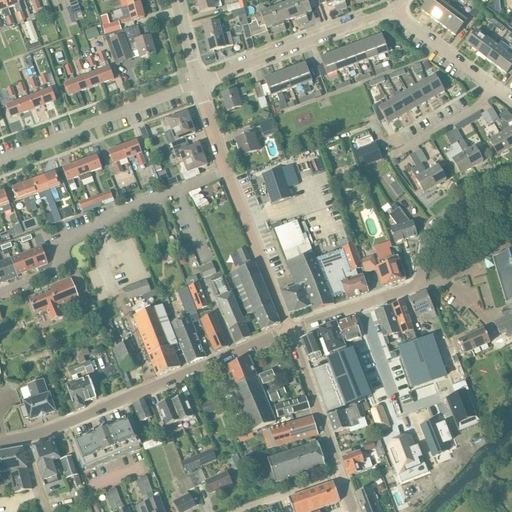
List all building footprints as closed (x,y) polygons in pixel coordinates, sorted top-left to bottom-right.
[(8,9),(4,0),(0,0),(0,12),(3,11),(9,26),(14,24),(9,9),(8,9)] [(26,20),(19,2),(17,0),(4,0),(8,9),(9,9),(15,7),(15,9),(14,9),(17,15),(20,22),(26,20)] [(36,0),(30,0),(35,11),(40,9),(36,0)] [(67,0),(71,8),(78,5),(76,0),(67,0)] [(213,0),(202,0),(197,1),(200,14),(216,10),(213,0)] [(245,0),(238,0),(241,9),(247,8),(245,0)] [(310,9),(316,6),(313,0),(295,0),(294,1),(303,24),(308,22),(306,14),(312,12),(310,9)] [(336,12),(342,10),(337,0),(317,0),(320,5),(326,3),(327,6),(333,4),(336,12)] [(337,0),(342,10),(347,8),(344,0),(337,0)] [(428,0),(421,10),(430,16),(441,1),(439,0),(428,0)] [(475,4),(470,0),(467,4),(472,8),(475,4)] [(497,0),(495,0),(489,9),(499,16),(501,13),(500,1),(497,0)] [(298,26),(303,24),(294,1),(283,5),(289,20),(295,18),(298,26)] [(441,1),(430,16),(438,23),(450,8),(441,1)] [(144,18),(140,3),(128,7),(130,15),(120,18),(121,24),(144,18)] [(228,13),(232,12),(231,11),(240,9),(239,5),(239,3),(226,6),(228,13)] [(283,5),(272,9),(281,33),(286,31),(283,23),(289,20),(283,5)] [(275,35),(281,33),(272,9),(268,11),(267,9),(263,7),(260,9),(258,12),(259,14),(254,15),(256,21),(252,22),(253,26),(258,24),(259,28),(265,26),(266,29),(272,27),(275,35)] [(475,7),(469,14),(476,20),(482,13),(475,7)] [(71,8),(63,11),(69,26),(76,23),(71,8)] [(438,23),(447,30),(458,15),(450,8),(438,23)] [(233,18),(240,16),(241,19),(246,17),(246,15),(244,9),(241,10),(240,9),(231,11),(232,12),(233,18)] [(467,21),(458,15),(447,30),(456,36),(467,21)] [(488,22),(495,27),(498,23),(491,18),(488,22)] [(32,43),(38,40),(31,22),(25,24),(32,43)] [(103,26),(105,35),(121,30),(119,22),(110,24),(103,26)] [(203,27),(207,39),(222,35),(219,23),(203,27)] [(505,28),(498,23),(495,27),(502,32),(505,28)] [(252,39),(248,25),(242,27),(235,31),(236,34),(244,32),(246,40),(252,39)] [(87,40),(98,37),(96,28),(85,30),(87,40)] [(105,36),(112,56),(116,65),(132,59),(130,53),(138,50),(140,58),(155,54),(150,37),(136,42),(132,28),(122,31),(122,30),(105,36)] [(476,52),(486,38),(476,31),(466,44),(476,52)] [(210,52),(222,49),(233,46),(230,33),(222,35),(207,39),(210,52)] [(382,35),(372,39),(378,57),(389,53),(382,35)] [(486,38),(476,52),(486,59),(496,46),(486,38)] [(361,43),(368,61),(378,57),(372,39),(361,43)] [(72,41),(65,42),(67,49),(74,47),(72,41)] [(28,51),(33,49),(41,46),(39,42),(31,45),(30,42),(25,44),(28,51)] [(361,43),(351,47),(358,64),(368,61),(361,43)] [(496,67),(506,53),(496,46),(486,59),(496,67)] [(506,53),(496,67),(506,74),(511,66),(511,46),(506,54),(506,53)] [(59,47),(54,48),(59,62),(64,61),(59,47)] [(358,64),(351,47),(341,51),(347,68),(358,64)] [(341,51),(331,54),(337,72),(347,68),(341,51)] [(102,64),(104,69),(98,72),(103,84),(114,80),(110,68),(108,62),(104,52),(99,54),(102,64)] [(337,72),(331,54),(320,58),(327,76),(337,72)] [(93,57),(88,59),(91,68),(96,66),(93,57)] [(81,61),(76,63),(80,72),(85,70),(81,61)] [(428,61),(422,64),(426,70),(431,67),(428,61)] [(383,69),(384,73),(392,71),(388,62),(381,65),(382,69),(383,69)] [(312,81),(309,73),(306,64),(295,68),(302,85),(308,83),(309,87),(313,85),(312,81)] [(420,64),(412,67),(414,74),(422,71),(420,64)] [(70,65),(65,67),(69,76),(74,74),(70,65)] [(302,85),(295,68),(285,71),(292,89),(297,87),(299,91),(303,89),(303,88),(302,85)] [(292,89),(285,71),(275,75),(281,93),(282,93),(292,89)] [(91,88),(103,84),(98,72),(87,76),(91,88)] [(46,74),(40,76),(44,85),(49,83),(46,74)] [(281,93),(275,75),(264,79),(271,97),(277,95),(281,107),(279,107),(280,111),(281,112),(288,109),(286,105),(285,101),(283,95),(282,93),(281,93)] [(91,88),(87,76),(75,80),(80,92),(91,88)] [(435,76),(427,81),(426,81),(435,97),(445,92),(435,76)] [(35,78),(30,80),(33,89),(38,87),(35,78)] [(68,97),(80,92),(75,80),(64,85),(68,97)] [(435,97),(426,81),(416,87),(426,103),(435,97)] [(268,108),(265,99),(260,82),(253,84),(261,110),(268,108)] [(24,83),(19,85),(22,94),(27,92),(24,83)] [(308,85),(303,88),(303,89),(305,94),(311,92),(308,85)] [(7,89),(10,98),(15,96),(12,87),(7,89)] [(426,103),(416,87),(407,92),(416,108),(426,103)] [(238,97),(246,95),(244,88),(222,95),(227,112),(241,107),(238,97)] [(56,101),(52,92),(52,89),(40,94),(45,106),(56,101)] [(306,97),(308,102),(322,96),(320,92),(306,97)] [(416,108),(407,92),(397,98),(407,114),(416,108)] [(45,106),(40,94),(29,98),(33,110),(45,106)] [(33,110),(29,98),(17,102),(22,114),(33,110)] [(407,114),(397,98),(388,103),(397,119),(407,114)] [(22,114),(17,102),(6,106),(10,118),(22,114)] [(388,103),(383,106),(381,102),(372,107),(379,123),(385,120),(388,125),(397,119),(388,103)] [(487,111),(493,123),(499,120),(492,108),(487,111)] [(261,111),(260,117),(267,119),(269,113),(261,111)] [(488,126),(493,123),(487,111),(481,115),(488,126)] [(511,115),(507,111),(499,116),(501,119),(507,123),(511,119),(511,115)] [(169,125),(172,131),(191,123),(187,113),(163,122),(165,126),(169,125)] [(500,135),(509,149),(511,147),(511,122),(508,124),(511,129),(500,135)] [(171,143),(173,148),(184,144),(182,139),(195,134),(191,123),(172,131),(175,141),(171,143)] [(139,130),(143,139),(144,141),(149,139),(145,128),(139,130)] [(457,129),(451,132),(472,168),(483,162),(474,147),(469,150),(457,129)] [(155,130),(149,132),(151,138),(157,136),(155,130)] [(461,175),(472,168),(451,132),(445,135),(452,147),(451,147),(453,151),(446,155),(450,162),(453,161),(461,175)] [(254,134),(246,137),(236,140),(242,156),(259,151),(254,134)] [(509,149),(500,135),(489,141),(498,156),(509,149)] [(142,154),(141,151),(137,141),(123,147),(127,159),(136,156),(140,166),(145,164),(142,154)] [(376,143),(355,152),(361,169),(383,160),(376,143)] [(186,150),(184,144),(173,148),(177,159),(182,158),(183,163),(203,155),(199,145),(186,150)] [(127,159),(123,147),(108,152),(113,164),(117,175),(123,172),(119,162),(127,159)] [(415,153),(422,164),(427,161),(421,150),(415,153)] [(422,164),(415,153),(409,156),(416,168),(422,164)] [(181,169),(185,180),(196,176),(194,171),(207,166),(203,155),(183,163),(185,168),(181,169)] [(97,156),(86,161),(90,172),(102,168),(97,156)] [(86,161),(74,165),(79,176),(90,172),(86,161)] [(74,165),(63,169),(68,183),(69,185),(74,183),(73,179),(79,176),(74,165)] [(348,165),(335,169),(338,177),(346,175),(347,180),(359,176),(355,167),(354,167),(350,169),(348,165)] [(427,173),(435,187),(446,181),(438,166),(427,173)] [(281,169),(271,172),(262,175),(272,205),(291,198),(281,169)] [(63,195),(68,193),(61,176),(57,177),(55,172),(44,176),(54,203),(59,201),(55,188),(60,186),(63,195)] [(424,194),(435,187),(427,173),(416,179),(424,194)] [(57,211),(54,203),(44,176),(34,180),(39,194),(41,200),(46,198),(55,223),(61,221),(61,220),(57,211)] [(260,198),(265,195),(258,179),(253,181),(260,198)] [(34,180),(23,184),(33,211),(36,210),(34,203),(35,202),(33,196),(39,194),(34,180)] [(12,188),(15,198),(17,202),(22,200),(25,207),(26,206),(30,205),(32,211),(33,211),(23,184),(12,188)] [(194,207),(210,203),(208,196),(204,198),(201,189),(190,192),(194,207)] [(4,191),(0,192),(0,212),(1,215),(12,211),(4,191)] [(115,202),(113,197),(111,191),(99,196),(101,202),(103,206),(115,202)] [(99,196),(88,200),(90,206),(101,202),(99,196)] [(224,196),(219,198),(221,204),(227,202),(224,196)] [(90,206),(88,200),(80,203),(82,209),(90,206)] [(390,229),(392,234),(395,243),(406,240),(401,226),(404,224),(394,211),(392,209),(391,208),(391,209),(388,204),(382,209),(385,213),(387,212),(390,216),(396,224),(397,227),(390,229)] [(57,211),(61,220),(73,216),(70,206),(57,211)] [(410,223),(398,207),(397,206),(392,209),(394,211),(404,224),(401,226),(406,240),(417,236),(412,222),(410,223)] [(150,231),(162,227),(158,216),(147,220),(150,231)] [(35,218),(22,222),(25,231),(38,227),(35,218)] [(273,230),(286,264),(294,282),(295,282),(297,287),(281,292),(290,315),(311,308),(313,312),(334,305),(332,299),(330,295),(315,258),(314,256),(308,242),(305,243),(297,221),(273,230)] [(7,232),(9,237),(15,234),(16,236),(23,233),(20,225),(13,228),(14,230),(7,232)] [(190,258),(195,257),(190,244),(185,246),(190,258)] [(343,248),(350,272),(340,276),(342,283),(341,283),(345,295),(346,298),(347,300),(368,293),(363,276),(358,277),(356,271),(358,270),(360,274),(364,273),(354,245),(343,248)] [(42,247),(31,251),(38,268),(48,264),(42,247)] [(245,249),(238,252),(233,254),(238,266),(250,261),(245,249)] [(373,256),(360,260),(365,274),(377,270),(383,288),(406,280),(398,256),(393,258),(389,249),(377,253),(381,267),(377,268),(373,256)] [(343,250),(316,260),(319,266),(325,282),(330,295),(332,299),(345,295),(341,283),(342,283),(340,276),(350,272),(343,250)] [(38,268),(31,251),(21,255),(27,272),(38,268)] [(511,253),(492,259),(485,260),(485,262),(487,268),(488,269),(495,268),(506,305),(510,315),(494,323),(499,334),(505,331),(507,337),(511,334),(511,253)] [(11,258),(17,276),(18,275),(27,272),(21,255),(11,259),(11,258)] [(1,262),(8,280),(18,277),(18,275),(17,276),(11,258),(11,259),(1,262)] [(212,263),(200,267),(205,279),(217,274),(212,263)] [(255,264),(252,265),(231,275),(248,315),(253,312),(262,332),(280,324),(255,264)] [(209,282),(222,311),(236,305),(223,276),(219,278),(209,282)] [(51,289),(50,289),(28,298),(35,316),(46,311),(51,323),(63,318),(58,307),(78,299),(70,279),(50,287),(51,289)] [(147,280),(123,289),(129,301),(144,295),(149,306),(151,311),(137,316),(134,317),(149,356),(154,367),(157,377),(181,368),(173,349),(172,347),(178,345),(174,336),(162,306),(156,291),(151,292),(147,280)] [(199,284),(189,288),(198,310),(207,306),(199,284)] [(189,320),(191,319),(198,316),(187,289),(178,293),(189,320)] [(409,299),(413,309),(417,318),(434,310),(426,292),(409,299)] [(392,305),(396,314),(403,337),(400,338),(420,396),(449,386),(432,338),(417,343),(403,301),(392,305)] [(236,305),(222,311),(236,343),(250,337),(236,305)] [(383,308),(375,311),(384,338),(392,335),(393,335),(400,333),(394,315),(391,306),(383,308)] [(215,314),(209,317),(207,311),(198,315),(201,321),(215,353),(229,347),(215,314)] [(344,344),(345,343),(362,338),(354,317),(336,323),(344,344)] [(191,319),(180,323),(172,326),(175,333),(188,365),(206,358),(191,319)] [(320,329),(331,359),(348,352),(345,343),(344,344),(336,323),(320,329)] [(116,329),(107,333),(123,372),(139,366),(129,342),(121,345),(116,329)] [(490,344),(488,339),(484,329),(453,343),(454,349),(455,348),(457,348),(459,353),(463,352),(464,355),(490,344)] [(301,340),(309,362),(322,356),(314,335),(301,340)] [(74,383),(75,386),(77,385),(83,403),(84,403),(97,398),(93,389),(89,377),(79,381),(77,375),(86,372),(88,375),(94,372),(90,361),(87,363),(84,356),(90,354),(89,350),(82,353),(84,356),(76,359),(78,366),(67,370),(71,378),(72,377),(74,383)] [(320,363),(311,366),(313,370),(312,371),(327,415),(346,408),(349,406),(366,400),(364,395),(363,393),(362,390),(361,388),(360,386),(359,384),(359,382),(358,381),(358,380),(358,379),(356,376),(355,373),(354,369),(353,367),(352,365),(352,363),(351,361),(349,357),(349,355),(348,352),(331,359),(330,359),(332,364),(328,365),(326,361),(320,363)] [(257,377),(249,357),(225,367),(252,432),(276,422),(259,382),(262,381),(263,385),(275,380),(271,371),(257,377)] [(19,406),(20,408),(24,419),(30,417),(31,420),(39,417),(39,418),(47,416),(46,415),(55,412),(49,395),(48,395),(43,380),(16,390),(21,405),(19,406)] [(72,402),(75,411),(76,412),(86,408),(84,403),(83,403),(77,385),(75,386),(74,383),(66,386),(72,402)] [(282,386),(267,392),(272,403),(280,400),(278,396),(285,393),(282,386)] [(447,403),(455,424),(469,419),(462,398),(466,397),(465,391),(455,395),(457,400),(447,403)] [(184,396),(172,401),(172,402),(180,421),(185,435),(186,435),(181,423),(193,418),(196,426),(199,425),(193,411),(191,412),(184,396)] [(309,409),(305,398),(274,407),(278,418),(309,409)] [(218,399),(201,405),(204,415),(222,409),(218,399)] [(152,418),(145,400),(133,405),(140,423),(152,418)] [(172,402),(172,401),(171,400),(158,405),(164,420),(162,420),(167,433),(170,432),(167,426),(180,421),(172,402)] [(367,402),(362,403),(365,412),(370,410),(367,402)] [(328,416),(334,433),(353,427),(352,423),(366,418),(361,405),(328,416)] [(371,411),(379,430),(389,426),(382,407),(371,411)] [(312,417),(302,420),(270,430),(276,448),(318,436),(312,417)] [(129,420),(118,425),(129,450),(139,446),(129,421),(129,420)] [(440,424),(424,430),(432,452),(448,446),(453,444),(447,427),(442,429),(440,424)] [(129,450),(118,425),(107,429),(118,455),(129,450)] [(107,429),(97,433),(107,459),(118,455),(107,429)] [(389,430),(379,434),(381,439),(391,435),(389,430)] [(107,459),(97,433),(86,438),(96,463),(107,459)] [(145,450),(164,444),(161,437),(143,443),(145,450)] [(75,442),(75,443),(86,468),(96,463),(86,438),(75,442)] [(380,439),(373,441),(373,440),(363,444),(366,452),(375,448),(378,456),(386,454),(385,450),(380,439)] [(31,448),(36,465),(60,457),(54,440),(31,448)] [(325,467),(317,443),(268,460),(276,483),(325,467)] [(16,494),(22,492),(32,490),(22,449),(0,452),(0,473),(10,472),(14,486),(6,488),(7,495),(15,493),(16,494)] [(212,450),(197,456),(201,466),(216,460),(212,450)] [(415,450),(392,458),(402,486),(428,477),(421,458),(418,459),(415,450)] [(360,452),(343,458),(348,474),(349,474),(350,475),(372,467),(369,459),(363,461),(360,452)] [(238,455),(229,459),(233,467),(241,463),(238,455)] [(187,473),(201,466),(197,456),(183,463),(187,473)] [(61,459),(60,457),(36,465),(42,482),(58,476),(53,462),(61,459)] [(74,477),(77,487),(82,486),(73,457),(61,461),(67,479),(74,477)] [(232,485),(228,476),(227,472),(205,481),(211,494),(232,485)] [(197,473),(190,476),(195,488),(203,485),(197,473)] [(195,488),(190,476),(175,482),(184,498),(174,503),(178,511),(183,511),(195,506),(187,492),(195,488)] [(492,477),(483,484),(490,493),(499,485),(492,477)] [(149,501),(150,503),(153,511),(164,511),(159,498),(155,499),(147,478),(141,480),(142,481),(148,495),(150,501),(149,501)] [(137,483),(141,493),(142,497),(148,495),(142,481),(137,483)] [(310,511),(340,501),(333,483),(288,499),(293,511),(310,511)] [(382,484),(376,486),(379,493),(385,490),(382,484)] [(355,493),(361,511),(381,511),(377,501),(378,499),(377,496),(375,495),(372,487),(355,493)] [(82,490),(76,492),(79,500),(85,498),(82,490)] [(129,511),(129,509),(124,511),(116,490),(111,492),(112,494),(117,508),(118,511),(129,511)] [(112,494),(107,496),(112,510),(117,508),(112,494)] [(153,511),(150,503),(137,508),(138,511),(153,511)]
